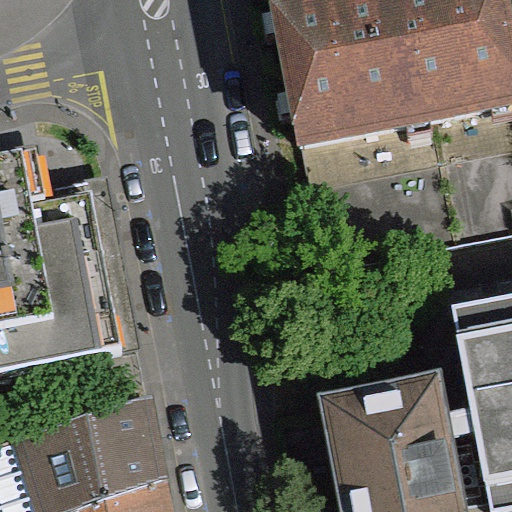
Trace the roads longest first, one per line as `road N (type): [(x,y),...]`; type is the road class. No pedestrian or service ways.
road 1 (residential): [(240,511),(159,62)]
road 2 (residential): [(159,62),(0,85)]
